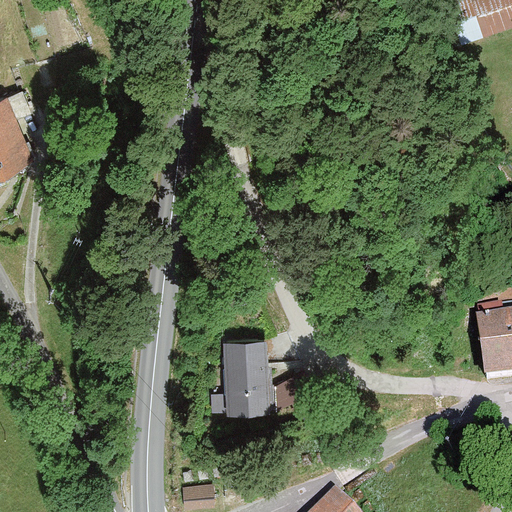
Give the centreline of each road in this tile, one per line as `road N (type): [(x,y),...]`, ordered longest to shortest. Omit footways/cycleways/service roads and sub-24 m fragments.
road 1 (residential): [(505,395),(370,381),(322,354),(264,230),(214,53),(196,30)]
road 2 (secondary): [(150,511),(148,428),(196,30)]
road 3 (residential): [(505,395),(267,511)]
road 4 (unclassified): [(115,511),(0,276)]
